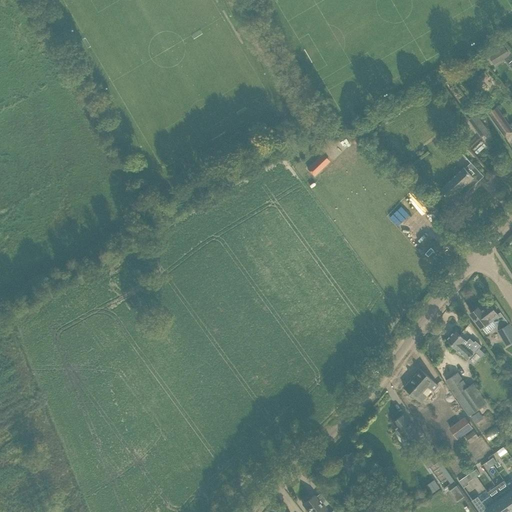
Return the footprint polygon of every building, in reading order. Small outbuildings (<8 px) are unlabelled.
[(486,52),(494,65),(509,56),(501,43),(486,52)] [(460,77),(454,80),(457,85),(463,81),(460,77)] [(511,130),(511,129),(506,121),(505,122),(495,109),(488,114),(504,136),(511,130)] [(488,132),(481,123),(475,114),(468,120),(481,138),(488,132)] [(321,155),(307,168),(313,176),(328,162),(321,155)] [(440,189),(443,192),(450,200),(459,192),(463,196),(484,176),(471,163),(464,168),(440,189)] [(481,327),(486,334),(495,327),(506,345),(511,341),(511,326),(510,323),(507,325),(504,321),(506,320),(500,312),(497,315),(489,304),(480,311),(478,308),(471,314),(481,327)] [(455,331),(446,340),(457,350),(457,352),(460,355),(462,354),(468,360),(481,346),(475,341),(474,342),(470,338),(467,342),(455,331)] [(422,392),(427,387),(432,392),(438,386),(433,381),(420,369),(404,387),(416,399),(417,399),(421,402),(426,396),(422,392)] [(445,381),(469,416),(485,405),(471,385),(467,388),(457,373),(445,381)] [(483,418),(478,412),(471,417),(475,423),(483,418)] [(396,429),(397,428),(404,437),(406,435),(413,446),(421,440),(413,430),(414,430),(409,424),(404,416),(394,423),(397,427),(396,428),(396,429)] [(450,429),(457,439),(471,428),(464,418),(450,429)] [(473,431),(465,436),(469,443),(478,437),(473,431)] [(426,452),(434,464),(440,460),(432,448),(426,452)] [(348,474),(355,482),(369,470),(362,462),(360,463),(351,452),(346,456),(345,454),(335,463),(346,476),(348,474)] [(433,480),(426,485),(432,493),(439,488),(433,480)] [(456,486),(449,491),(456,501),(464,496),(456,486)] [(511,492),(509,487),(500,493),(511,510),(511,492)] [(342,502),(335,493),(329,498),(336,507),(342,502)] [(511,511),(511,510),(500,493),(492,499),(500,511),(511,511)] [(330,511),(327,511),(322,504),(321,506),(313,495),(310,498),(307,498),(306,499),(305,501),(302,504),(306,510),(305,511),(332,511),(330,511)] [(500,511),(492,499),(491,499),(494,503),(486,509),(487,511),(500,511)]
